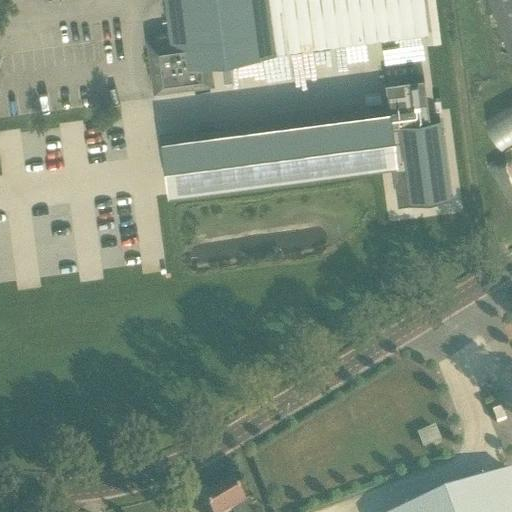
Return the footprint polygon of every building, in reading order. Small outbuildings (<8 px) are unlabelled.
[(153,91),(177,88),(215,83),(213,73),(212,67),(211,59),(426,31),(422,0),(164,0),(169,35),(158,36),(146,38),(148,50),(153,91)] [(511,0),(491,0),(511,55),(511,0)] [(380,163),(391,161),(392,161),(396,192),(447,185),(449,196),(448,196),(448,197),(450,197),(439,118),(429,119),(423,77),(384,82),(387,106),(159,136),(162,157),(176,155),(180,186),(380,160),(380,163)] [(511,103),(485,120),(503,149),(511,143),(511,103)] [(511,148),(488,162),(511,204),(511,203),(511,148)] [(511,511),(511,473),(407,511),(511,511)] [(206,511),(253,511),(249,502),(242,505),(231,486),(201,503),(206,511)]
